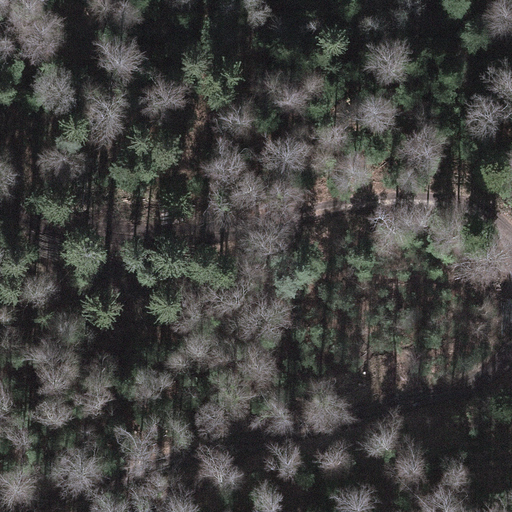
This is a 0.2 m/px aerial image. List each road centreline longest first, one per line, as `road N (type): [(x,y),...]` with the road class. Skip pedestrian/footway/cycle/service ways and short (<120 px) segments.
road 1 (track): [(0,506),(454,389),(511,356)]
road 2 (track): [(0,195),(35,213),(121,231),(186,230),(289,208),(412,196),(489,219),(511,239)]
road 3 (track): [(156,511),(266,437)]
